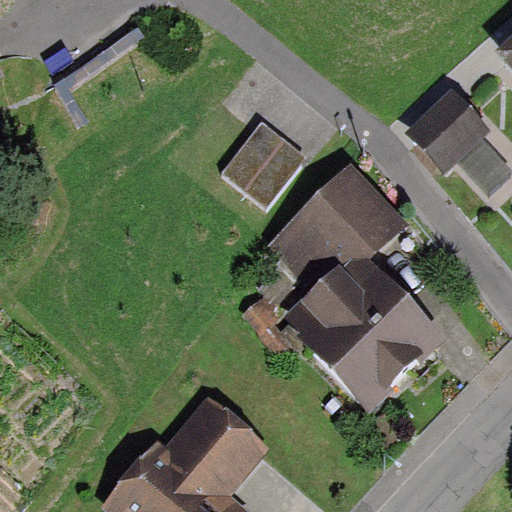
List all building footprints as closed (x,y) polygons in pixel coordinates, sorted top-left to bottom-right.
[(511,43),(502,51),(511,62),(511,43)] [(492,131),(453,87),(405,131),(445,176),(455,166),(488,202),(511,179),(511,166),(485,137),(492,131)] [(266,209),(305,159),(260,124),(221,175),(266,209)] [(372,258),(407,225),(351,166),(266,246),(309,292),(283,317),(369,409),(446,337),(372,258)] [(272,452),(213,401),(163,458),(154,451),(103,510),(105,511),(247,511),(232,498),(272,452)]
